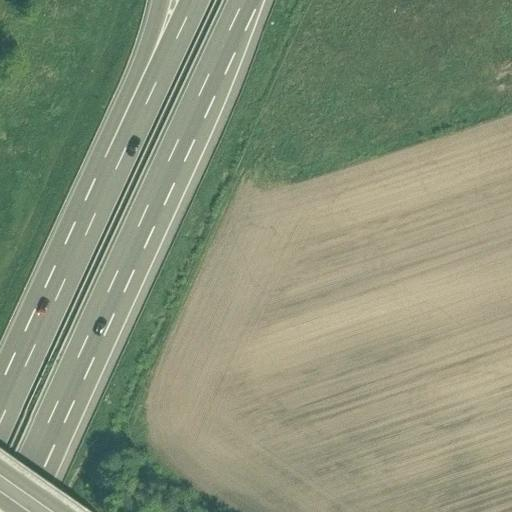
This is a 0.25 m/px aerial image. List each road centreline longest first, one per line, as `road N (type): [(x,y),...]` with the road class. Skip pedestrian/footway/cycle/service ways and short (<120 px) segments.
road 1 (motorway): [(7,511),(231,26)]
road 2 (motorway): [(34,511),(198,166),(231,26)]
road 3 (motorway): [(194,0),(72,260)]
road 4 (motorway): [(160,0),(150,43),(74,208),(72,260)]
road 5 (motorway): [(72,260),(0,420)]
